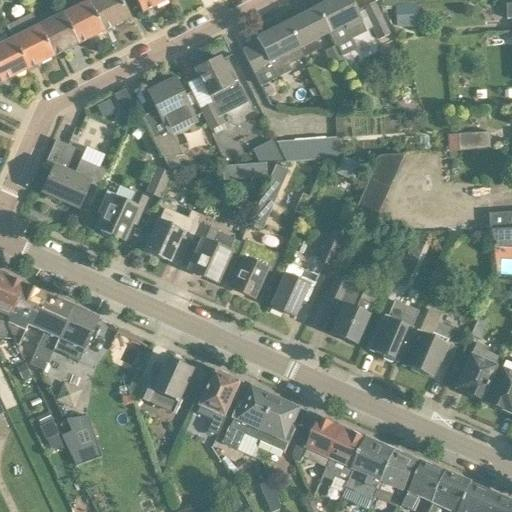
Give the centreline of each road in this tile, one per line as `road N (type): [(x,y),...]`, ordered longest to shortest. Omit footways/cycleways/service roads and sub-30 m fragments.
road 1 (residential): [(511,474),(0,242)]
road 2 (residential): [(271,0),(55,104),(0,211)]
